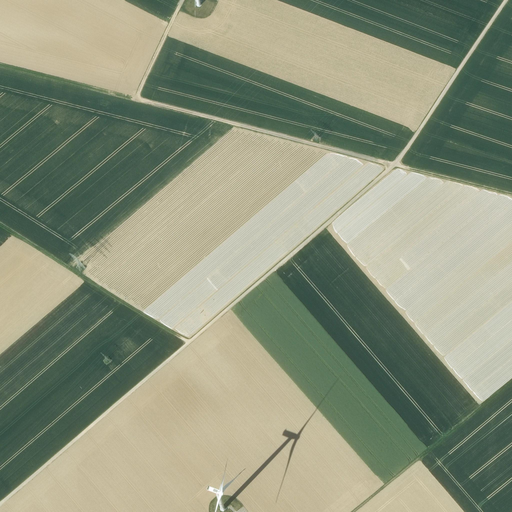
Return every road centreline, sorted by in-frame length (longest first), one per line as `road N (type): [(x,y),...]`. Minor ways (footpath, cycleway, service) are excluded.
road 1 (track): [(507,0),(398,167),(0,511)]
road 2 (track): [(511,197),(0,66)]
road 3 (track): [(0,226),(193,346)]
road 4 (track): [(353,511),(511,381)]
